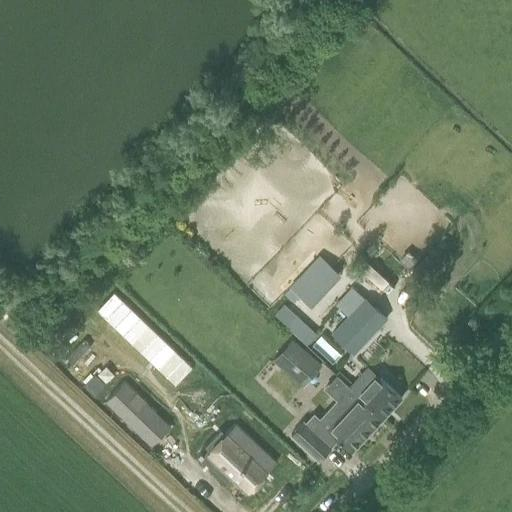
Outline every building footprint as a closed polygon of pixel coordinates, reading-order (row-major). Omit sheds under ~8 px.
[(293,281),(289,286),(308,305),(313,300),(338,274),(318,255),(293,281)] [(353,353),(386,318),(353,287),(340,300),(352,311),(332,333),(353,353)] [(303,344),(313,334),(293,313),(282,323),(303,344)] [(139,316),(122,334),(175,383),(191,366),(139,316)] [(292,340),(274,359),(304,385),(321,365),(292,340)] [(376,374),(368,366),(352,383),(352,382),(347,387),(381,420),(386,414),(401,397),(387,384),(376,374)] [(95,374),(84,386),(95,396),(106,384),(95,374)] [(135,378),(117,396),(149,427),(167,408),(155,397),(156,396),(147,388),(146,389),(135,378)] [(381,420),(347,387),(339,379),(328,391),(336,399),(370,431),(381,420)] [(352,450),(369,432),(370,431),(336,399),(318,419),(314,416),(293,438),(317,460),(337,437),(352,450)] [(218,436),(199,456),(230,485),(234,481),(248,494),(277,464),(236,425),(222,440),(218,436)]
